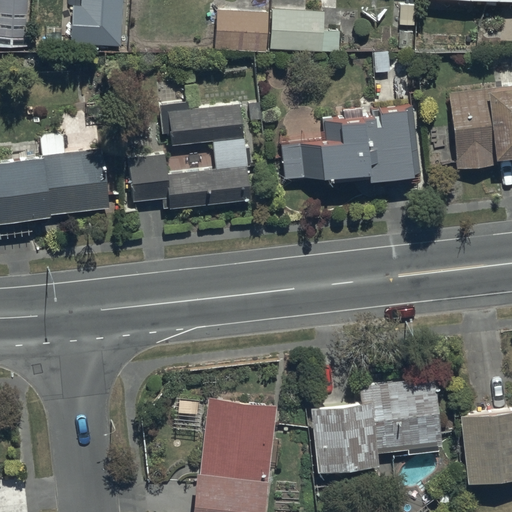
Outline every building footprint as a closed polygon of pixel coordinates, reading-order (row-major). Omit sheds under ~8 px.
[(25,0),(0,0),(0,39),(24,41),(25,0)] [(69,0),(68,36),(119,38),(120,0),(69,0)] [(274,8),(272,47),(338,51),(339,33),(325,32),(326,11),(274,8)] [(268,12),(217,9),(215,48),(266,50),(268,12)] [(511,84),(450,91),(459,170),(500,165),(499,161),(511,159),(511,84)] [(127,157),(132,202),(168,198),(170,209),(249,200),(238,102),(189,107),(188,100),(158,104),(161,134),(171,133),(172,145),(215,140),(218,169),(168,174),(165,153),(127,157)] [(278,146),(282,183),(370,174),(371,180),(421,174),(415,110),(319,120),(321,141),(278,146)] [(40,137),(42,156),(0,160),(0,225),(51,220),(50,214),(109,207),(103,149),(66,153),(63,135),(40,137)] [(437,378),(360,385),(362,402),(312,407),(318,472),(379,467),(377,453),(408,450),(409,454),(440,451),(440,447),(443,446),(437,378)] [(265,511),(278,406),(210,398),(201,474),(198,474),(193,511),(265,511)] [(511,410),(461,416),(468,485),(511,479),(511,410)]
